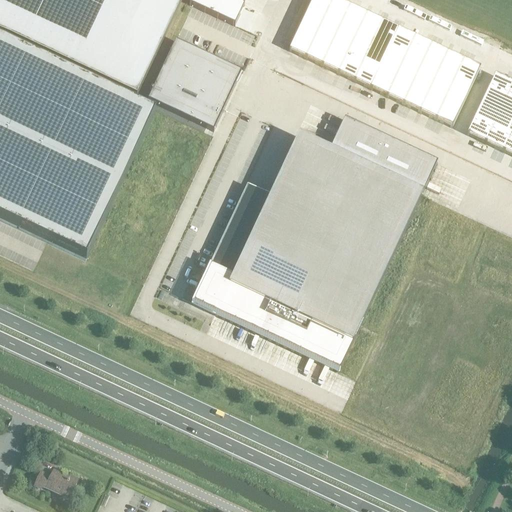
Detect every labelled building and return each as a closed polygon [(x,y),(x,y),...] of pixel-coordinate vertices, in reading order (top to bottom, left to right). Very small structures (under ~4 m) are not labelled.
[(182,0),(0,0),(0,34),(136,98),(182,0)] [(191,0),(189,6),(192,8),(235,28),(235,26),(244,8),(244,7),(228,0),(191,0)] [(330,0),(313,0),(289,53),(452,130),(480,70),(330,0)] [(0,220),(70,254),(72,255),(86,261),(154,117),(141,110),(0,43),(0,220)] [(175,43),(147,102),(205,129),(213,133),(214,132),(216,127),(237,82),(241,73),(211,59),(205,57),(175,43)] [(511,85),(494,77),(466,137),(511,158),(511,85)] [(210,269),(193,306),(339,374),(437,165),(400,148),(385,140),(344,121),(329,153),(298,139),(290,156),(232,279),(211,269),(210,269)] [(53,473),(51,477),(51,479),(46,477),(42,475),(41,474),(35,487),(41,490),(42,488),(69,500),(78,482),(70,478),(69,481),(53,473)]
